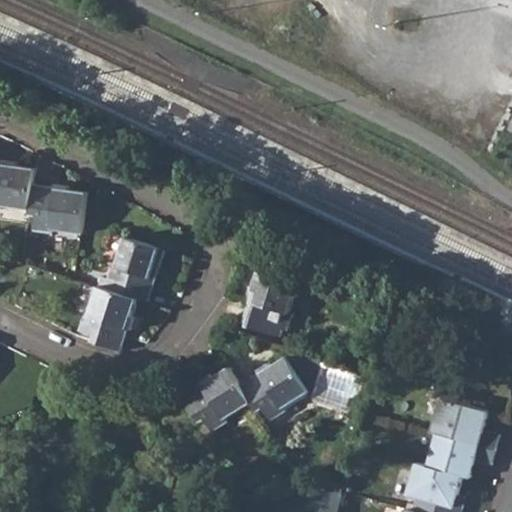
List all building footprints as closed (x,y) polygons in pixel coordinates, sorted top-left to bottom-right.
[(19,165),(20,162),(6,160),(6,163),(5,169),(18,171),(19,165)] [(34,184),(37,168),(19,165),(18,171),(5,169),(6,163),(0,162),(0,209),(1,205),(31,210),(34,184)] [(34,230),(52,233),(53,229),(83,233),(89,192),(71,189),(70,195),(57,193),(58,187),(34,184),(31,210),(30,215),(37,216),(34,230)] [(57,193),(70,195),(71,189),(72,185),(58,184),(58,187),(57,193)] [(104,276),(101,285),(141,298),(151,302),(168,249),(127,236),(118,265),(114,264),(109,278),(104,276)] [(242,324),(283,336),(285,329),(289,331),(295,313),(290,312),(300,283),(260,270),(255,287),(260,289),(256,301),(250,299),(242,324)] [(93,340),(124,350),(129,336),(132,328),(126,326),(130,313),(136,315),(141,298),(101,285),(91,313),(87,312),(81,330),(96,334),(93,340)] [(250,299),(256,301),(260,289),(255,287),(252,286),(247,298),(250,299)] [(265,408),(273,420),(288,411),(286,407),(312,391),(365,408),(372,376),(298,352),(274,365),(273,362),(261,368),(263,371),(243,383),(254,402),(260,411),(265,408)] [(207,418),(215,431),(231,421),(228,417),(254,402),(243,383),(232,365),(216,375),(219,380),(208,387),(205,382),(185,394),(202,421),(207,418)] [(434,431),(497,449),(501,434),(485,430),(491,410),(444,396),(434,431)] [(465,474),(472,477),(477,460),(493,465),(497,449),(434,431),(428,451),(434,453),(430,465),(465,474)] [(423,511),(462,511),(465,504),(457,502),(459,494),(465,474),(430,465),(419,462),(410,493),(419,495),(414,509),(423,511)] [(325,511),(341,511),(345,494),(320,487),(315,489),(310,507),(325,511)] [(457,502),(465,504),(467,496),(459,494),(457,502)]
